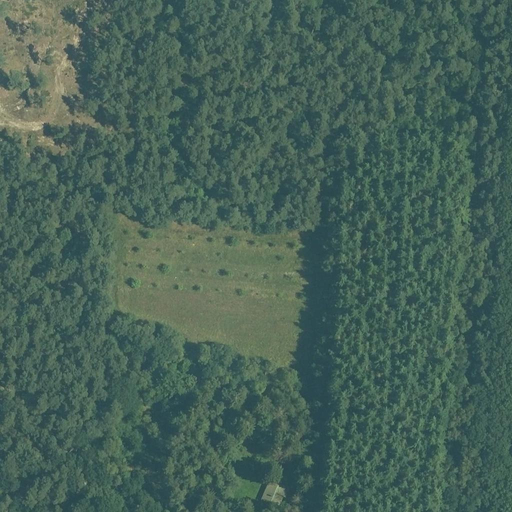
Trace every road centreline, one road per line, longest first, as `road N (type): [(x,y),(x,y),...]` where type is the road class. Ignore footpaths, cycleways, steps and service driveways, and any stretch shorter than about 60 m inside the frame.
road 1 (track): [(459,511),(487,0)]
road 2 (track): [(310,511),(332,0)]
